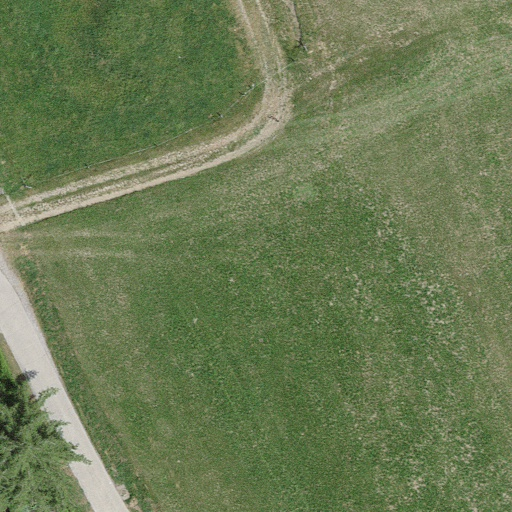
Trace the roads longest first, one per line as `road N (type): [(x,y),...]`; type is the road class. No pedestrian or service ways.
road 1 (track): [(0,230),(206,154),(439,25),(511,11)]
road 2 (unclassified): [(0,300),(116,511)]
road 3 (track): [(245,0),(267,58),(264,122)]
